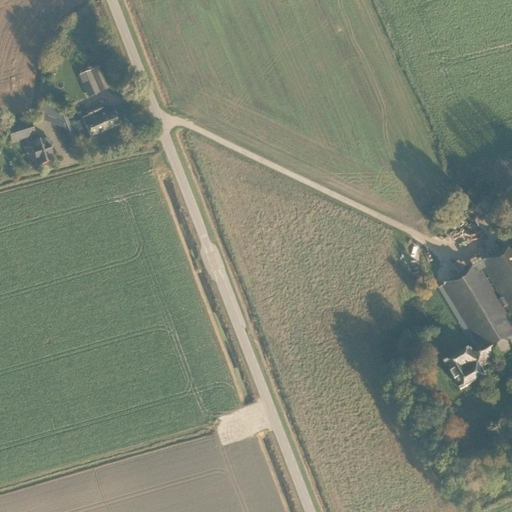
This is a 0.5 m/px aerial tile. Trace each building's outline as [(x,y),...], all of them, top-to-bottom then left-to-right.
[(57,70),(59,62),(52,60),(49,68),(57,70)] [(78,76),(88,99),(109,89),(100,67),(78,76)] [(120,124),(114,110),(112,107),(103,111),(101,106),(87,112),(88,116),(82,119),(84,123),(90,138),(120,124)] [(77,139),(66,115),(59,118),(69,142),(77,139)] [(7,130),(11,144),(35,137),(32,123),(7,130)] [(31,145),(38,166),(53,161),(49,148),(51,147),(49,140),(31,145)] [(511,350),(511,247),(440,290),(473,346),(469,348),(471,350),(446,364),(462,391),(487,377),(482,369),(490,364),(488,360),(496,355),(498,359),(511,350)]
